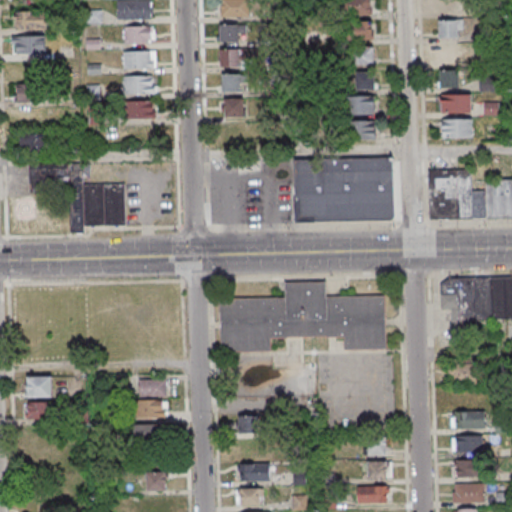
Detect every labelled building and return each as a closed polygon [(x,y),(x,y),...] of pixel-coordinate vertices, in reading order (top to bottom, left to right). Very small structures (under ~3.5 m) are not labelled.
[(151,20),(151,0),(117,0),(117,20),(151,20)] [(220,0),(220,17),(239,17),(238,0),(220,0)] [(345,0),(346,16),(371,16),(371,0),(345,0)] [(436,0),(436,14),(466,14),(465,0),(436,0)] [(46,29),(46,11),(14,11),(14,29),(46,29)] [(371,22),(343,22),(343,41),(371,41),(371,22)] [(460,40),(461,22),(438,22),(437,39),(460,40)] [(239,42),(239,24),(220,24),(220,42),(239,42)] [(152,47),(152,27),(124,27),(124,47),(152,47)] [(44,36),(14,36),(14,53),(44,53),(44,36)] [(466,65),(466,46),(439,46),(439,65),(466,65)] [(374,48),(356,47),(355,65),(374,65),(374,48)] [(220,50),(220,68),(241,68),(241,50),(220,50)] [(123,52),(123,70),(156,70),(156,52),(123,52)] [(375,72),(356,72),(357,90),(376,89),(375,72)] [(439,72),(439,89),(459,89),(459,72),(439,72)] [(222,74),(222,93),(241,93),(241,74),(222,74)] [(123,77),(123,96),(156,96),(156,77),(123,77)] [(480,79),(481,92),(495,91),(494,78),(480,79)] [(17,84),(17,102),(44,102),(44,84),(17,84)] [(439,95),(439,112),(473,112),(473,95),(439,95)] [(374,96),(346,96),(346,114),(374,114),(374,96)] [(223,100),(223,117),(244,117),(244,100),(223,100)] [(126,120),(154,120),(154,102),(126,102),(126,120)] [(473,119),(441,119),(441,137),(473,137),(473,119)] [(376,139),(376,121),(352,121),(352,139),(376,139)] [(47,134),(16,134),(16,151),(47,151),(47,134)] [(396,220),(395,156),(296,158),(298,222),(396,220)] [(126,183),(84,184),(83,162),(30,163),(31,196),(10,197),(11,234),(85,233),(85,225),(126,225),(126,183)] [(430,219),(511,217),(511,179),(486,179),(486,190),(472,190),(471,169),(429,170),(430,219)] [(511,319),(511,276),(440,278),(440,309),(451,309),(451,324),(460,323),(460,333),(477,333),(477,319),(511,319)] [(219,299),(220,352),(271,351),(271,337),(344,336),(344,350),(386,350),(385,296),(326,297),(326,282),(285,282),(286,298),(219,299)] [(488,382),(488,363),(450,363),(450,382),(488,382)] [(27,377),(27,397),(52,397),(52,377),(27,377)] [(168,380),(140,380),(140,397),(168,397),(168,380)] [(138,401),(138,418),(167,418),(167,401),(138,401)] [(27,419),(53,419),(53,402),(27,402),(27,419)] [(485,430),(485,412),(453,412),(453,430),(485,430)] [(238,416),(238,435),(259,435),(259,416),(238,416)] [(162,442),(162,424),(135,424),(135,442),(162,442)] [(452,436),(452,453),(484,453),(484,436),(452,436)] [(368,455),(387,455),(387,438),(368,438),(368,455)] [(390,479),(390,461),(368,461),(368,479),(390,479)] [(453,461),(453,479),(481,479),(481,461),(453,461)] [(270,464),(240,464),(240,481),(270,481),(270,464)] [(166,490),(166,472),(146,472),(146,490),(166,490)] [(294,484),(305,483),(304,472),(294,473),(294,484)] [(485,484),(453,484),(453,503),(485,503),(485,484)] [(357,503),(385,503),(385,486),(357,486),(357,503)] [(261,505),(261,489),(238,489),(238,505),(261,505)] [(511,506),(511,493),(497,493),(497,506),(511,506)] [(292,495),(292,510),(307,510),(307,495),(292,495)]
